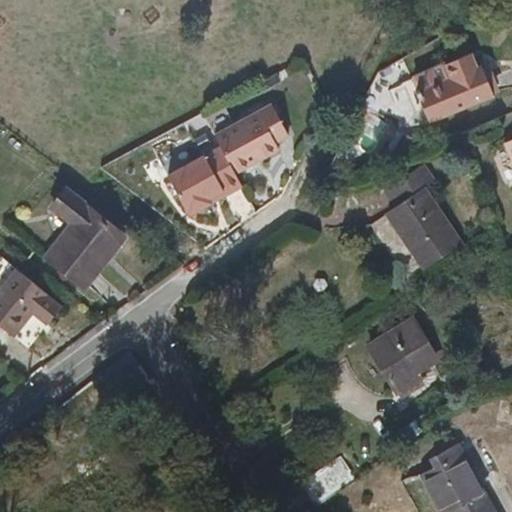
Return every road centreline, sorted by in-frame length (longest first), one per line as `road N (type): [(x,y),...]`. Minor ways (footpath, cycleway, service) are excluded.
road 1 (residential): [(147,315),(234,457),(284,511)]
road 2 (residential): [(298,205),(280,227),(147,315)]
road 3 (residential): [(0,418),(147,315)]
